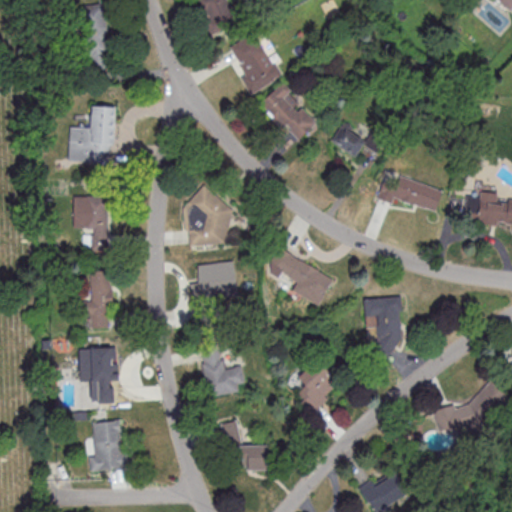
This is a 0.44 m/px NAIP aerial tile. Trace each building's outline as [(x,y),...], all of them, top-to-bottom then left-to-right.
[(197,0),(209,30),(236,20),(227,0),(197,0)] [(511,0),(499,0),(511,9),(511,6),(511,0)] [(80,6),(89,69),(112,66),(103,3),(80,6)] [(250,92),(279,78),(257,31),(227,45),(250,92)] [(297,142),(318,121),(280,83),(259,104),(297,142)] [(67,162),(114,163),(115,105),(90,104),(89,127),(68,126),(67,162)] [(330,141),(355,157),(364,143),(376,150),(379,145),(343,122),(330,141)] [(393,203),(394,199),(434,212),(442,190),(399,176),(396,185),(382,180),(376,198),(393,203)] [(240,215),(205,187),(174,225),(190,238),(191,236),(210,251),(240,215)] [(511,200),(498,199),(499,193),(478,193),(478,197),(466,196),(465,223),(511,225),(511,200)] [(108,249),(108,195),(72,195),(72,228),(89,228),(89,249),(108,249)] [(291,291),(318,305),(333,277),(278,247),(267,268),(295,284),(291,291)] [(198,265),(233,260),(238,295),(211,299),(212,302),(194,304),(189,283),(198,282),(198,265)] [(82,315),(89,314),(90,326),(112,325),(110,272),(90,273),(91,300),(81,301),(82,315)] [(364,298),(365,328),(369,328),(370,357),(401,355),(398,296),(364,298)] [(199,350),(206,394),(246,388),(242,365),(223,368),(219,347),(199,350)] [(114,400),(114,352),(90,352),(90,382),(96,382),(96,399),(114,400)] [(304,385),(296,393),(315,411),(341,383),(314,358),(296,378),(304,385)] [(89,422),(94,470),(126,467),(122,419),(89,422)] [(265,443),(241,444),(240,421),(222,422),(223,449),(241,448),(242,470),(266,469),(265,443)] [(386,511),(410,500),(394,468),(359,485),(372,511),(386,511)]
